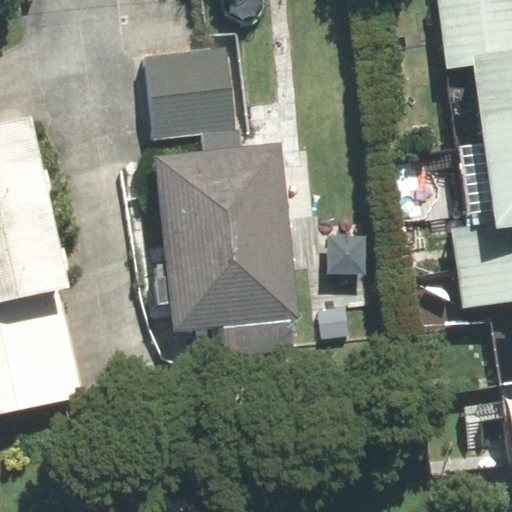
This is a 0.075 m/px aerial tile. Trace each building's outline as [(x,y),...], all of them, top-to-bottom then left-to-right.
[(511,0),(436,0),(446,69),(470,65),(492,228),(511,224),(511,0)] [(224,57),(148,65),(156,139),(232,131),(224,57)] [(0,411),(77,395),(54,289),(59,288),(24,128),(0,133),(0,411)] [(273,151),(156,164),(175,328),(292,315),(273,151)] [(511,235),(458,243),(466,303),(511,296),(511,235)]
